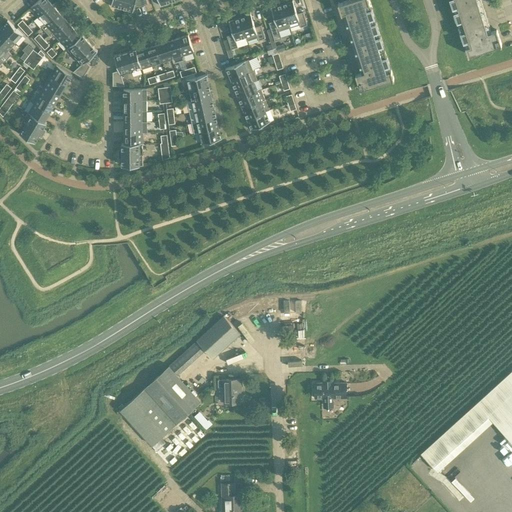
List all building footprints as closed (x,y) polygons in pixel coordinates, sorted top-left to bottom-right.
[(38,16),(52,4),(48,0),(38,0),(30,8),(38,16)] [(112,0),(111,6),(112,5),(122,8),(124,0),(112,0)] [(124,0),(122,8),(132,11),(132,12),(133,12),(136,1),(139,2),(141,6),(148,4),(146,0),(124,0)] [(293,0),(292,0),(292,1),(282,4),(288,23),(289,23),(298,20),(301,27),(308,25),(303,11),(297,13),(293,0)] [(343,2),(339,4),(339,2),(338,3),(342,13),(343,13),(361,72),(357,74),(356,73),(361,89),(361,88),(369,85),(369,86),(393,78),(393,79),(394,78),(393,75),(369,0),(348,0),(343,2)] [(450,0),(468,55),(469,55),(469,54),(492,47),(492,46),(500,43),(501,45),(502,44),(497,28),(496,29),(491,31),(481,0),(450,0)] [(59,12),(52,4),(38,16),(45,24),(59,12)] [(282,4),(281,5),(272,7),(271,7),(275,20),(269,22),(275,41),(282,39),(279,31),(290,27),(289,23),(288,23),(282,4)] [(45,24),(42,27),(49,36),(53,33),(52,32),(66,20),(59,12),(45,24)] [(251,13),(250,14),(240,18),(246,37),(247,41),(258,38),(258,40),(265,38),(261,25),(255,27),(251,13)] [(227,36),(228,39),(224,40),(227,50),(238,47),(236,40),(246,37),(240,18),(230,21),(229,20),(233,34),(227,36)] [(8,21),(0,29),(15,43),(22,35),(23,35),(8,20),(7,21),(8,21)] [(73,28),(66,20),(52,32),(53,33),(60,40),(73,28)] [(28,26),(24,21),(19,25),(23,30),(28,26)] [(28,26),(23,30),(27,34),(32,30),(28,26)] [(73,28),(60,40),(67,48),(81,36),(80,35),(73,28)] [(0,29),(0,43),(8,50),(15,43),(0,29)] [(81,36),(67,48),(81,64),(82,65),(86,61),(98,50),(93,46),(96,43),(89,36),(87,38),(82,34),(80,35),(81,36)] [(178,38),(184,60),(185,60),(184,55),(194,52),(188,34),(178,38)] [(44,40),(40,35),(35,39),(40,44),(44,40)] [(178,38),(167,41),(174,63),(184,60),(178,38)] [(44,40),(40,44),(44,49),(49,44),(44,40)] [(174,63),(167,41),(157,44),(163,62),(172,59),(174,63)] [(157,44),(147,48),(152,65),(163,62),(157,44)] [(136,51),(137,51),(136,48),(130,50),(129,46),(119,49),(121,53),(114,55),(119,70),(121,75),(122,75),(142,69),(136,51)] [(57,54),(52,48),(47,52),(52,58),(57,54)] [(147,48),(137,51),(136,51),(142,69),(152,65),(147,48)] [(37,54),(32,51),(29,55),(34,59),(37,54)] [(42,58),(37,54),(34,59),(38,63),(42,58)] [(29,55),(25,61),(29,64),(34,59),(29,55)] [(34,59),(29,64),(35,68),(38,63),(34,59)] [(249,59),(246,60),(226,69),(227,69),(231,79),(253,69),(249,59)] [(90,66),(86,61),(82,65),(87,71),(90,66)] [(82,65),(81,64),(78,67),(85,75),(87,71),(82,65)] [(51,75),(67,84),(72,75),(56,65),(51,75)] [(85,75),(78,67),(73,72),(83,78),(85,75)] [(24,71),(19,68),(15,73),(20,76),(24,71)] [(253,69),(231,79),(235,89),(253,81),(253,82),(257,80),(253,69)] [(20,76),(15,73),(11,78),(16,82),(20,76)] [(207,74),(186,79),(186,80),(187,80),(190,90),(209,85),(207,75),(207,74)] [(51,75),(45,84),(61,94),(67,84),(51,75)] [(29,80),(24,76),(21,81),(26,85),(29,80)] [(150,84),(157,82),(156,76),(148,78),(150,84)] [(21,81),(17,86),(22,90),(26,85),(21,81)] [(253,81),(235,89),(239,99),(257,91),(253,82),(253,81)] [(45,84),(40,93),(39,93),(55,103),(61,94),(45,84)] [(11,89),(6,85),(2,90),(7,94),(11,89)] [(209,85),(190,90),(192,100),(187,101),(187,102),(211,96),(209,85)] [(147,88),(142,89),(124,89),(124,100),(143,100),(147,100),(147,88)] [(261,89),(257,91),(239,99),(243,109),(265,99),(261,89)] [(39,93),(40,93),(36,91),(30,101),(34,103),(50,112),(55,103),(39,93)] [(12,102),(17,96),(12,93),(7,99),(12,102)] [(211,96),(187,102),(189,112),(214,107),(211,96)] [(7,99),(4,103),(10,108),(13,103),(12,102),(7,99)] [(265,99),(243,109),(247,119),(265,111),(266,112),(270,110),(265,99)] [(143,110),(143,100),(124,100),(124,111),(143,111),(143,110)] [(25,110),(28,112),(44,121),(45,121),(50,112),(34,103),(30,101),(25,110)] [(10,108),(4,103),(1,107),(7,112),(10,108)] [(216,117),(214,107),(189,112),(192,123),(216,117)] [(124,111),(124,122),(147,121),(147,110),(143,110),(143,111),(124,111)] [(265,111),(247,119),(251,128),(250,129),(274,120),(270,110),(266,112),(265,111)] [(44,121),(28,112),(17,131),(35,142),(39,136),(42,138),(47,130),(44,128),(47,122),(45,121),(44,121)] [(216,117),(192,123),(194,133),(219,128),(216,117)] [(124,122),(124,132),(143,132),(147,132),(147,121),(124,122)] [(201,143),(222,138),(221,138),(219,128),(194,133),(194,134),(199,132),(202,142),(201,143)] [(143,143),(143,132),(124,132),(124,143),(143,143)] [(124,143),(122,143),(122,149),(118,149),(118,159),(122,159),(122,165),(143,165),(143,143),(124,143)] [(197,340),(207,351),(213,358),(240,333),(224,316),(197,340)] [(169,366),(145,387),(119,411),(123,416),(125,414),(153,445),(201,401),(169,366)] [(511,370),(420,453),(432,467),(488,417),(511,443),(511,370)] [(241,379),(224,380),(218,380),(218,388),(224,388),(225,403),(240,402),(239,388),(241,388),(241,379)] [(333,397),(347,397),(346,382),(314,383),(315,398),(324,398),(324,402),(333,401),(333,397)] [(242,511),(242,503),(244,503),(244,495),(234,495),(234,483),(222,484),(222,497),(219,498),(219,511),(242,511)]
